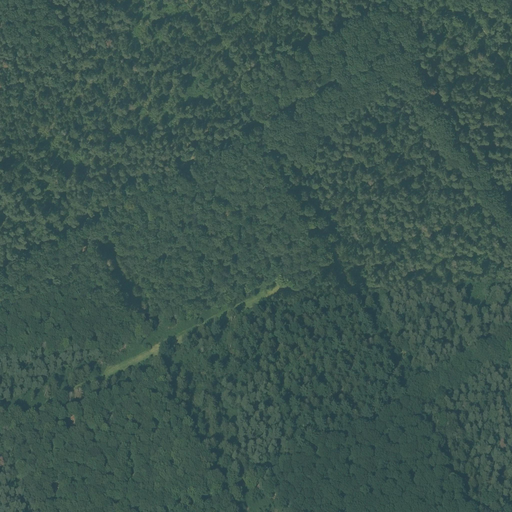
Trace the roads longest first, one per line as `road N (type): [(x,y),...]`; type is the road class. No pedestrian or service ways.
road 1 (track): [(473,511),(261,118)]
road 2 (track): [(191,511),(511,346)]
road 3 (track): [(261,118),(0,264)]
road 4 (track): [(261,118),(477,0)]
road 5 (track): [(0,122),(47,191),(117,199)]
road 6 (track): [(198,0),(261,118)]
